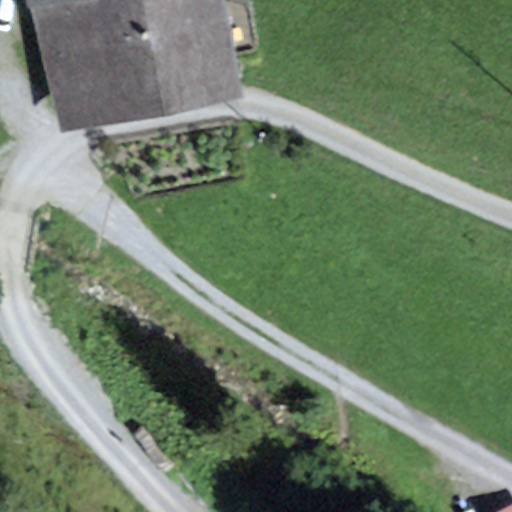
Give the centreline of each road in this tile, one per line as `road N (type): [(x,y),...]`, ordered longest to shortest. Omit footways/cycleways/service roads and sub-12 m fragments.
road 1 (track): [(38,168),(232,318),(511,482)]
road 2 (residential): [(511,215),(292,118),(233,101),(115,118),(38,168)]
road 3 (track): [(169,511),(83,421),(12,319),(2,283),(19,198),(38,168)]
